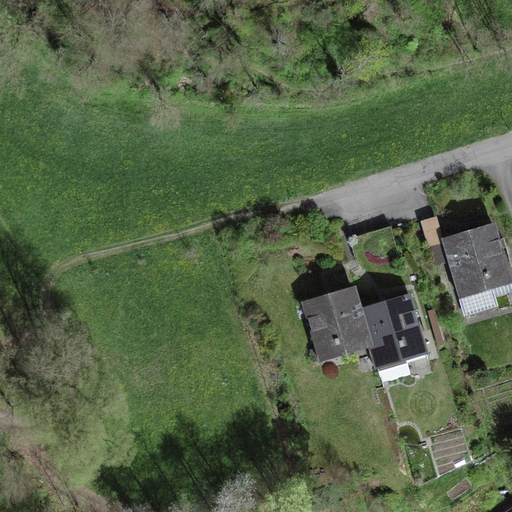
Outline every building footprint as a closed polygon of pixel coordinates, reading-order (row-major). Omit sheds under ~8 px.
[(437,220),(421,225),(427,244),(444,238),(437,220)] [(390,227),(350,238),(358,266),(398,254),(390,227)] [(511,283),(496,229),(446,243),(467,317),(511,303),(511,283)] [(371,344),(361,312),(354,288),(297,306),(314,362),(371,344)] [(361,312),(371,344),(381,374),(429,359),(409,297),(361,312)]
